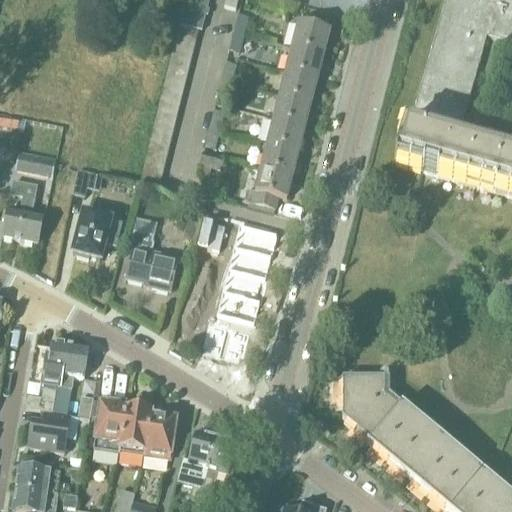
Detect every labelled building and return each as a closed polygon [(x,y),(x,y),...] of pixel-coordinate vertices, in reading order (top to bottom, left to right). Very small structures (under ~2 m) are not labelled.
[(184,0),(177,27),(198,32),(201,33),(208,0),(184,0)] [(235,12),(237,0),(225,0),(224,9),(235,12)] [(511,163),(455,147),(485,39),(511,46),(511,0),(445,0),(408,133),(403,132),(394,166),(511,199),(511,163)] [(107,16),(101,48),(133,55),(148,58),(154,26),(107,16)] [(238,17),(233,35),(243,37),(248,20),(238,17)] [(297,26),(291,50),(323,58),(329,34),(297,26)] [(177,27),(175,37),(195,42),(198,32),(177,27)] [(238,56),(243,37),(233,35),(229,54),(238,56)] [(175,37),(172,49),(192,54),(195,42),(175,37)] [(172,49),(169,61),(190,66),(192,54),(172,49)] [(323,58),(291,50),(285,74),(317,82),(323,58)] [(133,55),(130,69),(158,74),(161,60),(148,58),(133,55)] [(169,61),(166,72),(187,77),(190,66),(169,61)] [(221,83),(231,85),(235,68),(226,65),(221,83)] [(166,72),(164,84),(184,89),(187,77),(166,72)] [(317,82),(285,74),(279,98),(311,106),(317,82)] [(231,85),(221,83),(216,102),(226,104),(231,85)] [(164,84),(161,95),(181,100),(184,89),(164,84)] [(131,87),(128,100),(139,103),(156,106),(158,92),(131,87)] [(161,95),(158,106),(179,111),(181,100),(161,95)] [(108,96),(98,143),(129,150),(139,103),(128,100),(108,96)] [(311,106),(279,98),(273,122),(305,130),(311,106)] [(511,108),(497,104),(492,121),(511,126),(511,108)] [(158,106),(155,118),(176,123),(179,111),(158,106)] [(209,131),(219,134),(223,116),(213,113),(209,131)] [(155,118),(152,129),(173,134),(176,123),(155,118)] [(0,120),(0,130),(17,133),(18,123),(0,120)] [(305,130),(273,122),(267,146),(299,154),(305,130)] [(152,129),(150,141),(170,146),(173,134),(152,129)] [(219,134),(209,131),(204,150),(214,153),(219,134)] [(170,146),(150,141),(147,152),(167,157),(170,146)] [(299,154),(267,146),(261,170),(293,178),(299,154)] [(167,157),(147,152),(144,163),(165,169),(167,157)] [(202,156),(199,169),(221,174),(224,161),(202,156)] [(52,181),(55,164),(18,157),(15,174),(52,181)] [(162,180),(165,169),(144,163),(141,175),(162,180)] [(293,178),(261,170),(255,195),(247,193),(244,205),(275,213),(278,201),(286,203),(293,178)] [(89,178),(77,175),(72,199),(84,201),(89,178)] [(162,180),(141,175),(138,186),(159,191),(162,180)] [(37,247),(43,220),(31,217),(37,190),(14,185),(11,198),(23,200),(20,215),(8,212),(8,213),(3,212),(1,223),(5,223),(2,240),(37,247)] [(203,219),(191,216),(185,241),(196,244),(198,239),(203,219)] [(122,227),(83,217),(72,257),(77,258),(76,261),(88,264),(88,261),(99,264),(102,256),(104,248),(115,251),(122,227)] [(238,229),(232,252),(272,262),(278,239),(238,229)] [(128,255),(133,256),(127,282),(151,288),(151,290),(171,295),(178,263),(149,256),(150,254),(152,252),(153,247),(152,245),(153,239),(133,234),(128,255)] [(215,239),(203,236),(201,245),(213,248),(215,239)] [(232,252),(227,274),(266,284),(272,262),(232,252)] [(193,257),(191,265),(203,269),(205,261),(193,257)] [(191,265),(189,273),(201,276),(203,269),(191,265)] [(227,274),(221,297),(261,307),(266,284),(227,274)] [(221,297),(215,320),(255,330),(261,307),(221,297)] [(199,307),(186,304),(184,312),(196,315),(199,307)] [(190,320),(178,317),(175,326),(188,329),(190,320)] [(209,325),(202,351),(204,351),(203,357),(240,366),(241,361),(244,361),(250,336),(209,325)] [(52,347),(50,360),(46,360),(41,387),(44,387),(41,403),(27,400),(25,412),(52,416),(56,390),(60,391),(66,349),(52,347)] [(88,353),(66,349),(60,391),(71,393),(73,381),(83,382),(88,353)] [(452,511),(511,511),(511,501),(390,399),(390,382),(343,381),(343,420),(452,511)] [(77,420),(89,422),(93,402),(81,400),(77,420)] [(120,456),(120,454),(121,449),(127,410),(128,403),(110,400),(109,404),(101,402),(93,452),(120,456)] [(127,455),(144,457),(145,449),(151,414),(127,410),(121,449),(120,454),(127,455)] [(145,449),(144,457),(170,461),(172,449),(175,449),(177,442),(173,441),(176,422),(167,420),(168,416),(151,414),(145,449)] [(31,426),(27,449),(26,451),(63,457),(69,420),(43,416),(41,428),(31,426)] [(89,423),(79,421),(77,430),(88,431),(89,423)] [(189,506),(198,508),(213,449),(215,442),(195,436),(181,487),(193,490),(189,506)] [(235,447),(215,442),(213,449),(198,508),(205,510),(212,485),(214,485),(217,475),(227,477),(235,447)] [(15,493),(57,500),(60,478),(18,472),(15,493)] [(75,488),(79,489),(81,474),(67,472),(67,476),(75,488)] [(55,511),(57,500),(15,493),(12,511),(55,511)] [(129,511),(132,505),(134,497),(121,494),(116,511),(129,511)] [(74,511),(76,501),(64,499),(62,511),(65,511),(74,511)]
